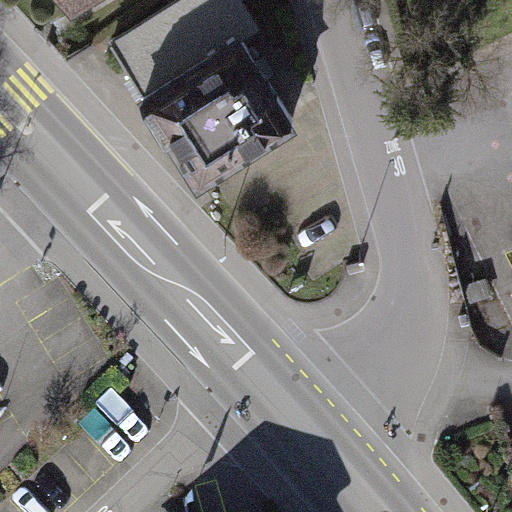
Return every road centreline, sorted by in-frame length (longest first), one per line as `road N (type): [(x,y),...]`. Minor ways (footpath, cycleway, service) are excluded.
road 1 (residential): [(316,441),(386,375),(408,332),(420,279),(340,0)]
road 2 (primary): [(259,379),(0,97)]
road 3 (residential): [(259,379),(115,511)]
